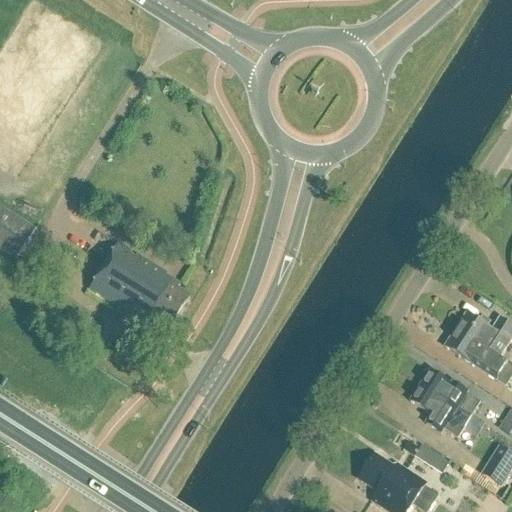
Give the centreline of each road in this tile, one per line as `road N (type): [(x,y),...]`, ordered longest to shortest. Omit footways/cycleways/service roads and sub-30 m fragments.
road 1 (unclassified): [(270,511),(511,131)]
road 2 (primary): [(286,150),(247,292),(117,511)]
road 3 (primary): [(139,511),(269,304),(322,158)]
road 4 (trunk): [(147,511),(0,418)]
